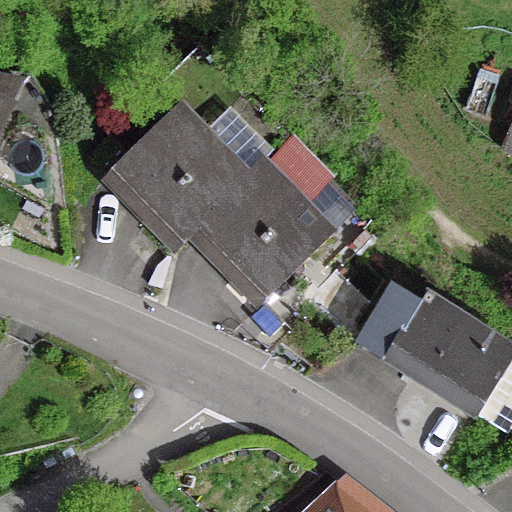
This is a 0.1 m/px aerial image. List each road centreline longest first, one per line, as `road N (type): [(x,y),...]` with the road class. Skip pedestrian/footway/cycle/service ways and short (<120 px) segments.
road 1 (track): [(511,272),(478,254),(237,0)]
road 2 (residential): [(206,367),(394,468),(451,511)]
road 3 (residential): [(20,511),(149,448),(206,367)]
road 4 (residential): [(0,288),(206,367)]
